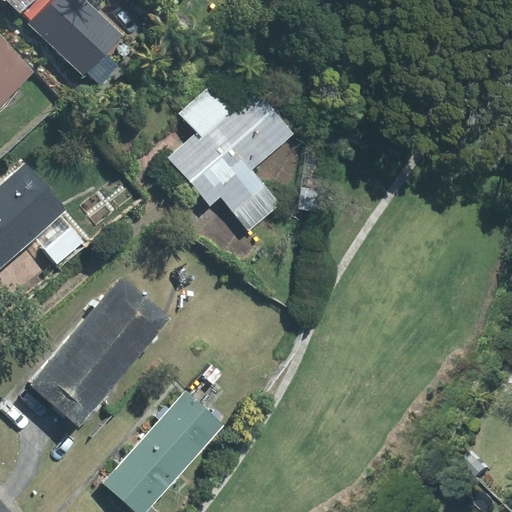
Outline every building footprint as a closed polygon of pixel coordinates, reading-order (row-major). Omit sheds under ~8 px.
[(23,12),(32,21),(52,0),(6,0),(21,13),(23,12)] [(105,55),(123,35),(85,0),(52,0),(32,21),(29,24),(85,76),(88,73),(100,84),(117,66),(105,55)] [(33,72),(0,40),(0,111),(6,107),(17,89),(33,72)] [(291,133),(256,93),(233,114),(210,87),(180,113),(196,133),(168,157),(210,206),(220,197),(249,231),(279,205),(249,170),(291,133)] [(59,215),(65,209),(25,165),(0,186),(0,267),(35,237),(59,215)] [(57,263),(82,241),(59,215),(35,237),(57,263)] [(169,319),(121,278),(77,330),(125,370),(169,319)] [(125,370),(77,330),(31,385),(79,425),(125,370)] [(224,425),(185,391),(147,435),(185,469),(224,425)] [(185,469),(147,435),(103,483),(136,511),(145,511),(151,506),(185,469)]
